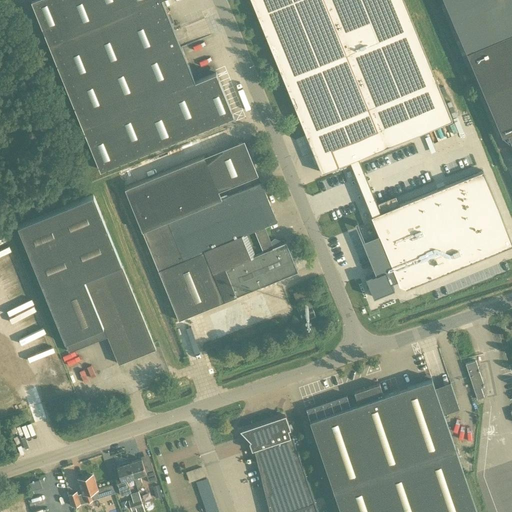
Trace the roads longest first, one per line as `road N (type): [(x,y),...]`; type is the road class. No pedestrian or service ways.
road 1 (unclassified): [(0,474),(362,351)]
road 2 (unclassified): [(362,351),(218,0)]
road 3 (unclassified): [(362,351),(511,302)]
